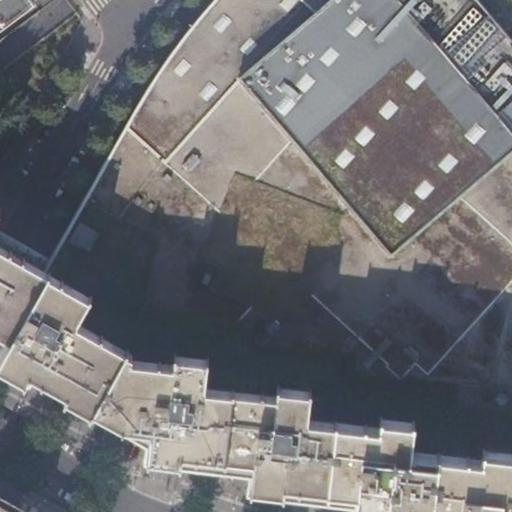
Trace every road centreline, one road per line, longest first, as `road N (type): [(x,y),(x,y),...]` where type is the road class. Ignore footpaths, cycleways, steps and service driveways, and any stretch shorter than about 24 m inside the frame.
road 1 (residential): [(126,28),(0,258)]
road 2 (residential): [(137,503),(0,434)]
